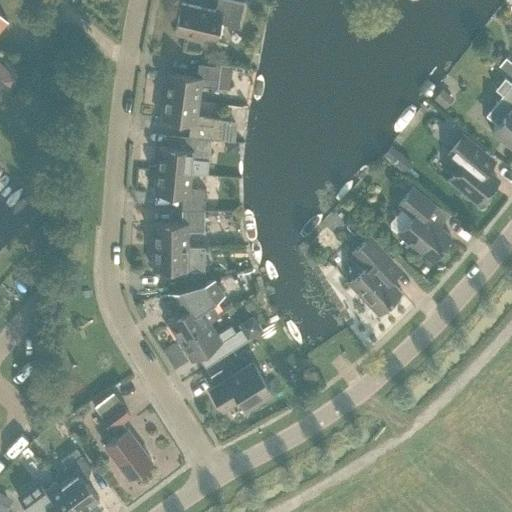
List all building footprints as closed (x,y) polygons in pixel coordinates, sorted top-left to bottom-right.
[(238,27),(244,3),(232,0),(217,0),(215,10),(182,2),(174,32),(214,42),(219,22),(238,27)] [(511,70),(511,55),(505,51),(498,62),(511,70)] [(0,93),(16,77),(0,61),(0,93)] [(167,72),(164,95),(199,100),(201,85),(217,87),(218,79),(229,80),(231,67),(197,62),(196,75),(167,72)] [(511,147),(511,81),(504,75),(494,88),(501,94),(486,113),(497,122),(491,130),(511,147)] [(190,122),(189,135),(211,138),(219,139),(221,117),(197,114),(199,100),(164,95),(161,118),(190,122)] [(479,202),(498,179),(476,161),(485,151),(463,133),(447,152),(460,163),(449,177),(479,202)] [(158,145),(156,169),(191,172),(193,157),(209,159),(211,138),(189,135),(187,148),(158,145)] [(183,195),(182,209),(204,209),(206,188),(190,187),(191,172),(156,169),(154,192),(183,195)] [(431,260),(451,236),(426,215),(435,204),(413,186),(398,204),(404,209),(392,224),(392,228),(431,260)] [(153,245),(188,245),(188,231),(204,231),(204,209),(182,209),(182,222),(152,222),(153,245)] [(378,313),(401,291),(381,270),(392,259),(370,235),(352,253),(365,267),(349,282),(378,313)] [(182,289),(205,281),(204,260),(188,260),(188,245),(153,245),(153,269),(182,269),(182,289)] [(179,340),(209,321),(219,314),(212,302),(224,294),(214,278),(205,281),(182,289),(192,304),(167,320),(179,340)] [(209,321),(179,340),(192,360),(222,341),(227,350),(246,338),(240,327),(235,330),(231,324),(217,333),(209,321)] [(246,408),(272,392),(253,362),(210,389),(223,408),(239,398),(246,408)] [(128,476),(151,459),(127,428),(121,420),(130,414),(120,401),(101,415),(111,428),(111,427),(117,435),(104,445),(128,476)] [(58,484),(80,511),(98,498),(80,474),(89,467),(75,449),(61,459),(65,466),(63,468),(69,476),(58,484)] [(79,511),(80,511),(58,484),(55,479),(43,488),(37,480),(17,495),(30,511),(79,511)] [(5,511),(12,498),(0,492),(0,509),(5,511)]
